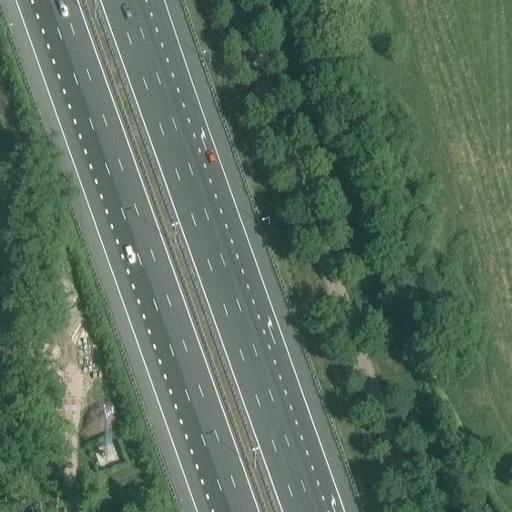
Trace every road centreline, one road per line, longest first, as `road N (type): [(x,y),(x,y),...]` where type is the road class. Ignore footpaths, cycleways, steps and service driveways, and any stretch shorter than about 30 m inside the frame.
road 1 (unclassified): [(428,511),(392,392),(330,275),(239,0)]
road 2 (motorway): [(305,511),(123,0)]
road 3 (motorway): [(53,0),(235,511)]
